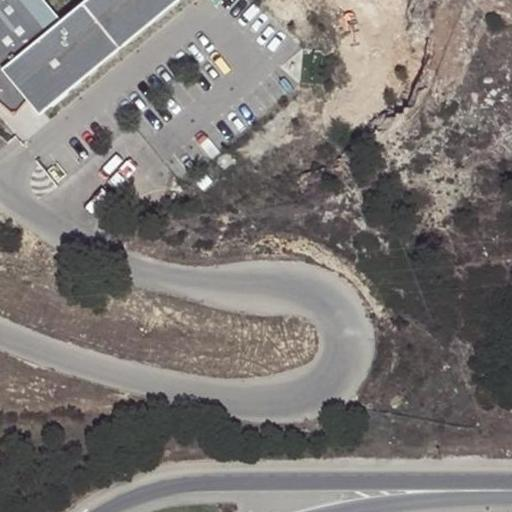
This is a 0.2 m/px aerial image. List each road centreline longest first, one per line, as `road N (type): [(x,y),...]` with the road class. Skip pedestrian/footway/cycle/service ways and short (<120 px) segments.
road 1 (unclassified): [(0,333),(218,398),(277,398),(322,385),(344,361),(345,332),(335,305),(316,292),(146,273),(57,229),(0,187)]
road 2 (secondary): [(491,488),(205,481),(127,494),(98,511)]
road 3 (secondary): [(331,511),(491,488)]
